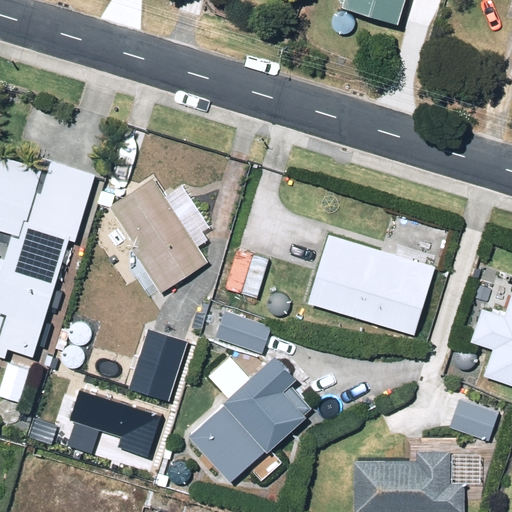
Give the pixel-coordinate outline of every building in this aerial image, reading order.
[(406,39),(416,0),(358,0),(352,24),(406,39)] [(6,353),(32,361),(67,244),(74,247),(95,179),(49,166),(39,199),(23,194),(0,273),(0,361),(3,363),(6,353)] [(132,243),(161,288),(208,258),(198,242),(205,237),(200,229),(210,223),(182,180),(164,192),(152,172),(110,199),(135,241),(132,243)] [(383,253),(330,238),(309,309),(421,341),(453,231),(394,214),(383,253)] [(245,298),(257,256),(238,251),(226,293),(245,298)] [(497,354),(488,382),(511,389),(511,310),(511,315),(487,307),(474,347),(497,354)] [(224,313),(216,344),(266,357),(274,326),(224,313)] [(168,398),(188,336),(148,323),(140,348),(130,345),(125,360),(136,363),(129,385),(168,398)] [(228,400),(190,434),(237,488),(310,424),(292,403),(303,393),(278,364),(254,385),(233,362),(212,381),(228,400)] [(114,442),(153,455),(169,406),(78,375),(65,415),(118,432),(114,442)] [(504,414),(461,397),(449,429),(492,446),(504,414)] [(480,491),(480,457),(417,456),(417,465),(359,464),(358,511),(469,511),(470,491),(480,491)]
